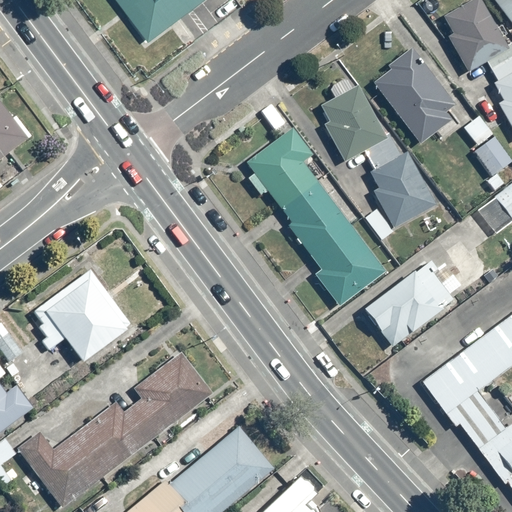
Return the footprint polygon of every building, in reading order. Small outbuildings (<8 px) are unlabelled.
[(116,0),(149,43),(206,0),(116,0)] [(507,51),(479,0),(474,0),(443,17),(453,34),(448,37),(468,73),(507,51)] [(454,106),(410,48),(386,66),(390,71),(373,84),(419,144),(450,120),(444,114),(454,106)] [(511,72),(493,83),(503,101),(497,105),(511,130),(511,72)] [(387,140),(358,85),(320,105),(329,122),(324,125),(344,163),(387,140)] [(0,104),(0,157),(26,138),(0,104)] [(505,183),(497,172),(511,161),(477,116),(461,128),(477,149),(472,153),(490,176),(483,181),(492,193),(505,183)] [(313,156),(292,128),(245,163),(290,223),(287,226),(321,271),(315,275),(339,307),(385,272),(303,164),(313,156)] [(436,206),(406,151),(368,172),(378,189),(373,192),(393,229),(436,206)] [(511,221),(511,183),(475,212),(494,236),(511,221)] [(430,261),(414,273),(363,312),(391,349),(442,310),(439,305),(441,304),(443,308),(453,301),(433,274),(437,271),(430,261)] [(89,270),(33,312),(43,325),(39,328),(47,338),(41,342),(48,351),(63,340),(81,364),(126,331),(125,329),(131,325),(89,270)] [(511,310),(418,380),(454,428),(458,425),(503,485),(506,483),(511,491),(511,310)] [(22,352),(0,323),(0,356),(6,364),(3,366),(13,378),(21,372),(11,360),(22,352)] [(37,432),(15,449),(59,507),(210,393),(180,354),(132,390),(138,398),(121,411),(114,402),(51,449),(37,432)] [(0,391),(0,431),(32,408),(15,385),(3,395),(0,391)] [(219,511),(271,468),(237,427),(167,486),(163,481),(125,511),(219,511)] [(319,494),(298,472),(256,511),(314,511),(308,505),(319,494)]
